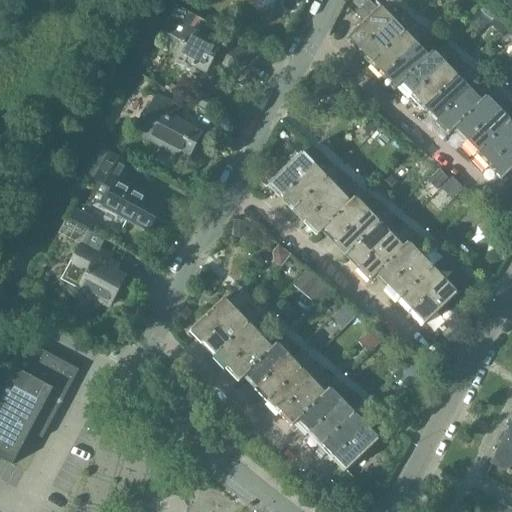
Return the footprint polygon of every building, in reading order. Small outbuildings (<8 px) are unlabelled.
[(245,0),(244,2),(266,14),(273,0),(245,0)] [(368,21),(381,8),(373,0),(370,0),(359,11),(368,21)] [(176,6),(162,32),(164,34),(184,44),(183,45),(184,45),(178,56),(178,55),(177,56),(194,65),(194,66),(196,67),(197,66),(206,71),(206,72),(207,72),(214,59),(222,64),(236,71),(236,70),(244,54),(245,55),(245,54),(222,41),(220,45),(202,36),(209,24),(178,7),(176,6)] [(361,52),(394,21),(381,8),(368,21),(349,39),(361,52)] [(361,52),(373,64),(406,33),(394,21),(361,52)] [(373,64),(385,77),(418,46),(406,33),(373,64)] [(385,77),(397,89),(435,53),(434,52),(429,57),(418,46),(385,77)] [(403,85),(414,97),(447,66),(435,53),(397,89),(398,90),(403,85)] [(414,97),(426,109),(459,78),(447,66),(414,97)] [(471,90),(459,78),(426,109),(438,122),(471,90)] [(483,103),(471,90),(438,122),(450,134),(483,103)] [(199,94),(194,103),(208,110),(213,101),(199,94)] [(137,134),(187,161),(203,133),(176,119),(181,108),(158,95),(137,134)] [(483,103),(450,134),(451,135),(456,130),(467,142),(500,110),(488,98),(483,103)] [(467,142),(479,154),(511,122),(500,110),(467,142)] [(511,122),(479,154),(491,167),(511,146),(511,122)] [(511,146),(491,167),(504,180),(511,171),(511,146)] [(104,208),(150,232),(164,205),(118,181),(122,173),(126,175),(132,165),(108,152),(103,162),(110,167),(101,183),(113,190),(104,208)] [(271,185),(283,198),(316,167),(303,154),(271,185)] [(328,179),(316,167),(283,198),(295,211),(328,179)] [(340,192),(328,179),(295,211),(307,223),(340,192)] [(307,223),(319,235),(357,199),(356,198),(351,203),(340,192),(307,223)] [(325,231),(336,243),(369,212),(357,199),(319,235),(320,236),(325,231)] [(336,243),(348,255),(381,224),(369,212),(336,243)] [(348,255),(360,268),(393,236),(381,224),(348,255)] [(404,248),(393,236),(360,268),(372,280),(379,274),(404,248)] [(70,265),(62,280),(80,290),(110,306),(125,278),(106,267),(112,256),(83,241),(70,265)] [(378,276),(389,288),(422,256),(410,244),(379,274),(372,280),(373,281),(378,276)] [(389,288),(401,300),(434,269),(422,256),(389,288)] [(401,300),(413,313),(446,281),(434,269),(401,300)] [(446,281),(413,313),(426,326),(459,294),(446,281)] [(192,331),(205,344),(238,313),(225,299),(192,331)] [(205,344),(217,356),(250,325),(238,313),(205,344)] [(217,356),(229,369),(262,338),(250,325),(217,356)] [(241,381),(279,345),(278,344),(273,349),(262,338),(229,369),(241,381)] [(8,366),(0,380),(0,511),(8,511),(29,481),(28,481),(26,483),(14,476),(22,465),(37,435),(42,438),(42,439),(43,439),(80,370),(79,370),(78,371),(24,342),(25,341),(24,341),(11,365),(8,364),(7,365),(8,366)] [(364,341),(354,351),(362,360),(373,349),(364,341)] [(247,377),(258,389),(291,357),(279,345),(241,381),(241,382),(247,377)] [(258,389),(270,401),(303,370),(291,357),(258,389)] [(270,401),(282,414),(315,382),(303,370),(270,401)] [(282,414),(294,426),(332,390),(331,389),(326,394),(315,382),(282,414)] [(300,422),(311,434),(344,402),(332,390),(294,426),(295,427),(300,422)] [(311,434),(323,446),(356,415),(344,402),(311,434)] [(323,446),(335,459),(368,427),(356,415),(323,446)] [(368,427),(335,459),(348,472),(380,440),(368,427)] [(511,428),(492,465),(511,475),(511,428)] [(479,507),(488,511),(506,511),(508,508),(485,496),(479,507)]
